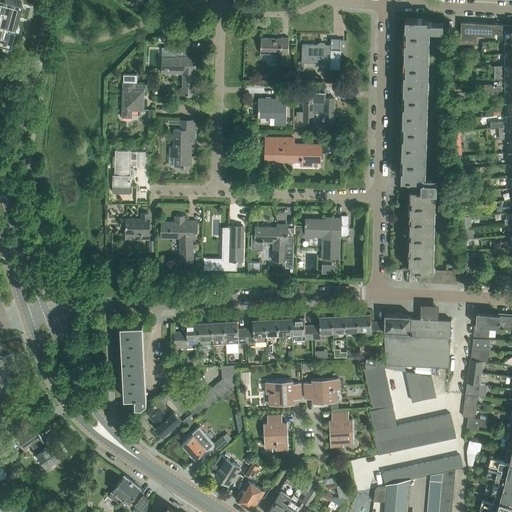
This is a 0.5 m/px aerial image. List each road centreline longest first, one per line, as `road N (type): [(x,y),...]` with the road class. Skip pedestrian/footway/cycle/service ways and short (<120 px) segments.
road 1 (residential): [(43,307),(377,294)]
road 2 (residential): [(380,199),(383,3)]
road 3 (tertiary): [(27,313),(50,378),(73,412),(98,439),(129,455)]
road 4 (tertiary): [(129,455),(73,379),(43,307)]
road 5 (residential): [(380,199),(220,195)]
road 6 (residential): [(377,294),(511,296)]
road 7 (residential): [(511,9),(383,3)]
road 8 (tertiary): [(43,307),(0,187)]
